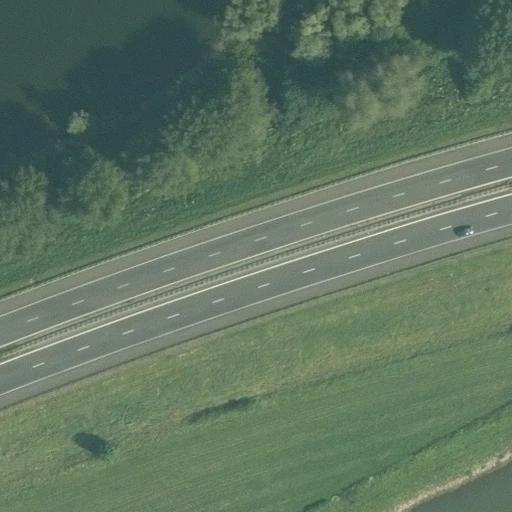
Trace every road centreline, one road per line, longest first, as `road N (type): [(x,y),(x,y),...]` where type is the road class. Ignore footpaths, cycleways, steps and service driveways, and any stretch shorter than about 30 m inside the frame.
road 1 (motorway): [(0,385),(275,286),(511,215)]
road 2 (motorway): [(511,165),(283,231),(0,332)]
